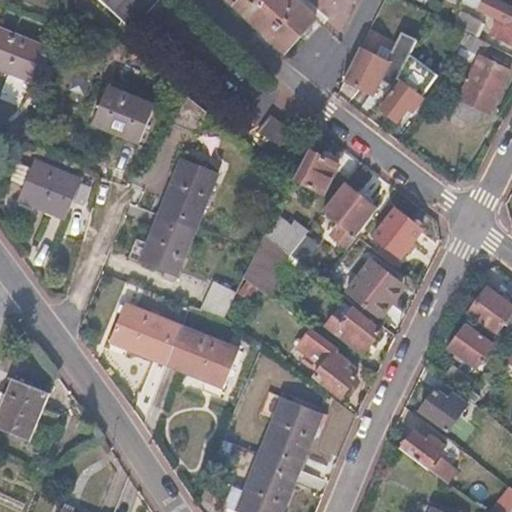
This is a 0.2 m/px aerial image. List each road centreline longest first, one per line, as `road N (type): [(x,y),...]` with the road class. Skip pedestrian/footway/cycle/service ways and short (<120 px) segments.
road 1 (residential): [(472,222),(334,511)]
road 2 (residential): [(175,511),(0,264)]
road 3 (residential): [(324,109),(472,222)]
road 4 (unknown): [(56,344),(114,186)]
